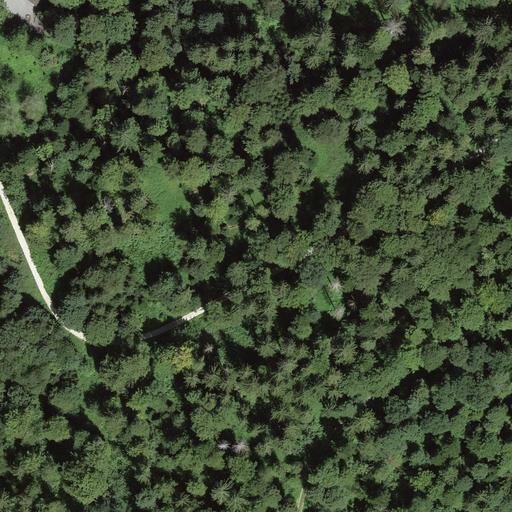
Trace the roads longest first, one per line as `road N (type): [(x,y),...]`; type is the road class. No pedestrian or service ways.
road 1 (track): [(0,188),(53,312),(82,337),(120,341),(179,319),(511,131)]
road 2 (track): [(298,511),(312,464),(343,422),(511,303)]
road 3 (track): [(90,339),(111,454),(91,497),(61,487)]
